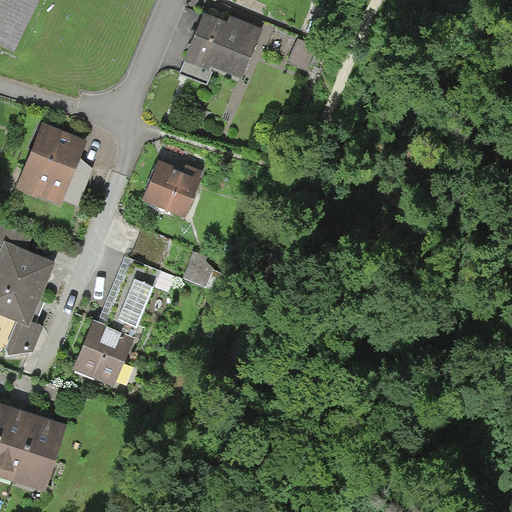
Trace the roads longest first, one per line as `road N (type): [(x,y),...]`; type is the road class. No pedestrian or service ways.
road 1 (residential): [(41,373),(130,153),(123,120),(174,0)]
road 2 (track): [(308,172),(254,325),(183,449),(164,511)]
road 3 (track): [(378,0),(308,172)]
